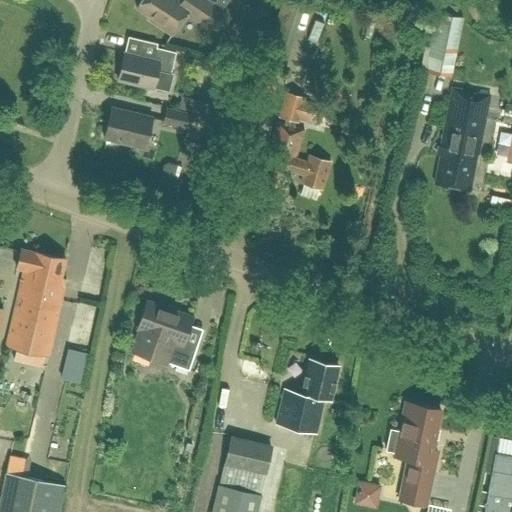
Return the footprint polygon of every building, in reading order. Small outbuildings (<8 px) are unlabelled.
[(208,0),(140,0),(135,7),(150,17),(148,20),(171,35),(185,13),(208,28),(221,8),(208,0)] [(281,0),(264,59),(284,65),(303,1),(299,0),(281,0)] [(258,13),(246,6),(240,16),(251,23),(258,13)] [(425,71),(450,76),(462,16),(437,11),(425,71)] [(249,29),(240,19),(231,27),(240,37),(249,29)] [(117,79),(152,88),(168,91),(172,72),(170,72),(175,51),(155,47),(152,59),(123,52),(117,79)] [(201,53),(197,67),(193,87),(203,89),(211,56),(201,53)] [(437,155),(438,155),(433,182),(469,189),(476,154),(477,154),(489,95),(451,87),(437,155)] [(305,124),(313,99),(284,91),(276,116),(305,124)] [(181,95),(178,107),(204,114),(207,102),(181,95)] [(511,104),(504,102),(500,121),(511,123),(511,104)] [(201,116),(190,113),(190,112),(165,106),(161,122),(187,128),(187,127),(198,130),(201,116)] [(144,147),(151,116),(110,107),(103,138),(144,147)] [(288,181),(290,171),(302,175),(300,182),(321,188),(329,161),(308,155),(306,161),(294,158),(303,129),(276,121),(261,171),(266,172),(263,181),(280,186),(282,179),(288,181)] [(23,269),(5,346),(47,355),(63,286),(58,285),(64,258),(33,251),(20,248),(15,267),(23,269)] [(0,306),(3,308),(12,268),(0,265),(0,306)] [(135,328),(137,329),(130,350),(165,361),(187,369),(195,347),(182,342),(191,315),(146,300),(135,328)] [(337,364),(307,357),(299,391),(283,387),(274,423),(315,433),(323,397),(329,398),(337,364)] [(439,408),(404,401),(398,430),(389,428),(384,450),(393,451),(392,455),(409,459),(407,468),(404,467),(398,499),(425,505),(436,450),(431,449),(439,408)] [(265,474),(272,444),(229,434),(222,463),(265,474)] [(482,511),(511,511),(511,474),(509,474),(511,458),(511,455),(493,452),(482,511)] [(0,511),(57,511),(63,484),(5,471),(0,492),(0,511)] [(357,478),(358,495),(381,494),(380,478),(357,478)]
